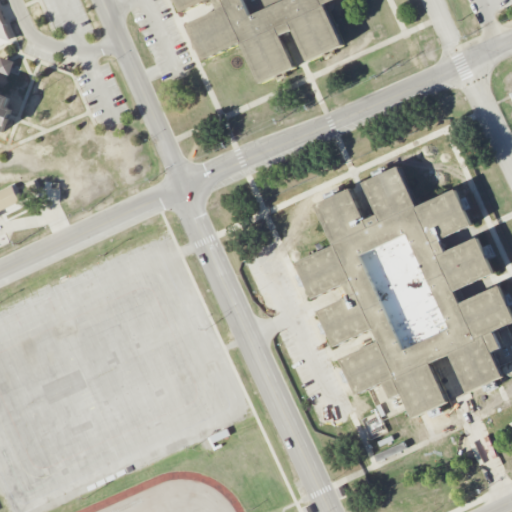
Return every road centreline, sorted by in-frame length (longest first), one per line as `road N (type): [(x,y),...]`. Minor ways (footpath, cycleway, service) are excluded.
road 1 (residential): [(511,39),(0,272)]
road 2 (residential): [(102,0),(329,511)]
